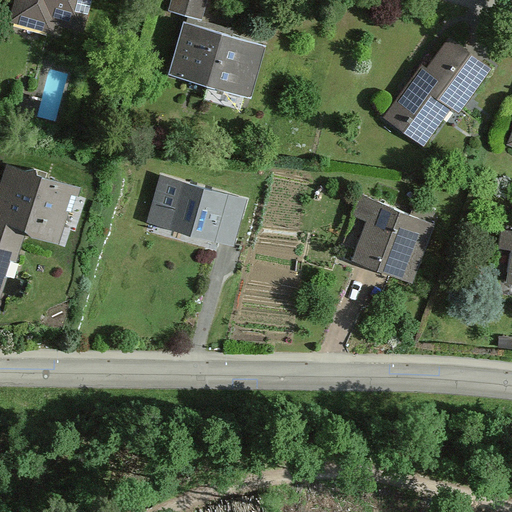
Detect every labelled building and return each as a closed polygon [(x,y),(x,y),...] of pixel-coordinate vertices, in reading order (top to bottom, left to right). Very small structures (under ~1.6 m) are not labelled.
[(14,0),(7,24),(84,47),(98,0),(14,0)] [(204,30),(213,0),(177,0),(172,21),(204,30)] [(168,79),(256,103),(271,49),(204,30),(183,25),(168,79)] [(431,153),(494,76),(451,41),(388,118),(431,153)] [(83,192),(7,167),(0,188),(0,305),(7,308),(30,237),(65,248),(83,192)] [(251,205),(184,185),(170,233),(236,253),(251,205)] [(341,257),(418,287),(440,229),(363,199),(341,257)] [(511,284),(511,234),(505,233),(501,251),(511,253),(511,279),(511,285),(511,284)]
